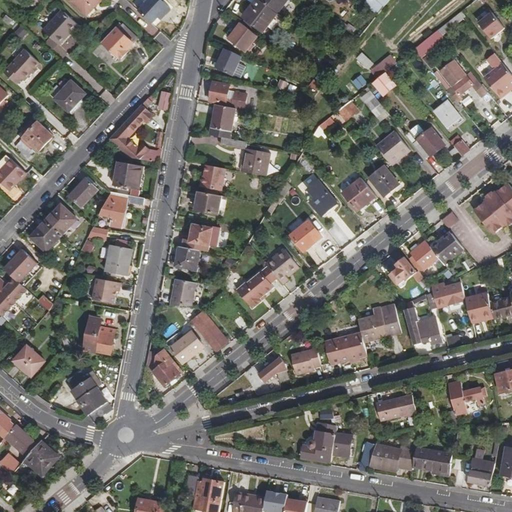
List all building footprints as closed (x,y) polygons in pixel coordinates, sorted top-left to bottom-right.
[(70,0),(88,16),(103,0),(70,0)] [(153,24),(158,18),(161,20),(171,9),(160,0),(149,0),(139,11),(153,24)] [(260,0),(257,0),(245,17),(264,32),(268,26),(273,21),(278,25),(283,17),(278,14),(260,0)] [(260,0),(278,14),(288,0),(260,0)] [(368,7),(378,16),(390,0),(381,0),(378,4),(373,0),(368,7)] [(69,32),(77,23),(64,11),(45,31),(57,42),(68,31),(69,32)] [(455,26),(466,17),(461,12),(451,21),(455,26)] [(492,13),(479,23),(491,39),(504,29),(492,13)] [(273,21),(268,26),(273,31),(278,25),(273,21)] [(442,36),(455,26),(451,21),(438,31),(442,36)] [(258,36),(242,23),(230,40),(246,52),(258,36)] [(27,30),(22,25),(18,30),(23,34),(27,30)] [(123,26),(119,30),(135,45),(139,41),(123,26)] [(135,45),(119,30),(105,44),(109,49),(107,50),(112,55),(115,53),(122,60),(135,45)] [(438,31),(428,39),(433,45),(442,36),(438,31)] [(160,32),(155,38),(165,47),(170,41),(160,32)] [(442,36),(433,45),(435,47),(445,39),(442,36)] [(25,80),(32,73),(36,68),(40,63),(26,50),(5,72),(18,84),(23,79),(25,80)] [(243,57),(227,50),(218,69),(234,76),(235,76),(242,79),(247,67),(240,64),(243,57)] [(363,52),(357,59),(369,70),(375,64),(363,52)] [(511,87),(511,74),(495,54),(487,61),(495,70),(484,79),(485,80),(500,98),(501,99),(507,94),(506,92),(511,87)] [(378,79),(391,69),(398,64),(391,56),(372,72),(378,79)] [(482,98),(488,93),(480,84),(472,73),(467,77),(454,62),(441,73),(453,88),(448,91),(456,101),(460,97),(472,87),(482,98)] [(392,70),(395,74),(404,67),(401,63),(392,70)] [(386,74),(374,84),(383,95),(395,85),(386,74)] [(488,93),(495,102),(500,98),(485,80),(480,84),(488,93)] [(70,112),(87,94),(73,81),(56,100),(70,112)] [(230,91),(231,85),(215,82),(210,103),(244,109),(247,95),(230,91)] [(0,87),(0,105),(9,95),(0,87)] [(161,91),(159,110),(170,111),(172,92),(161,91)] [(314,99),(304,97),(303,103),(301,103),(299,113),(303,114),(314,99)] [(378,116),(385,110),(376,98),(367,105),(374,114),(376,113),(378,116)] [(148,99),(110,139),(120,147),(119,148),(129,157),(152,162),(161,163),(161,157),(157,157),(144,145),(140,149),(129,139),(144,122),(148,124),(154,117),(146,109),(152,103),(148,99)] [(461,118),(449,101),(435,112),(447,128),(461,118)] [(344,107),(353,116),(358,112),(350,102),(344,107)] [(217,105),(212,136),(223,138),(231,140),(237,109),(217,105)] [(344,107),(338,112),(346,121),(353,116),(344,107)] [(330,133),(336,136),(342,125),(326,117),(317,136),(327,141),(330,133)] [(39,151),(53,136),(39,123),(16,146),(29,159),(36,152),(30,147),(32,144),(39,151)] [(432,157),(445,146),(432,130),(426,135),(419,126),(411,132),(421,145),(417,148),(426,160),(431,156),(432,157)] [(163,149),(166,134),(159,133),(157,148),(163,149)] [(378,147),(393,166),(410,151),(396,133),(378,147)] [(231,140),(223,138),(222,145),(243,149),(244,145),(245,142),(231,140)] [(470,151),(470,150),(462,141),(456,146),(463,155),(464,156),(470,151)] [(246,149),(242,172),(267,177),(271,154),(262,152),(246,149)] [(27,173),(8,155),(0,163),(0,173),(1,174),(0,174),(0,180),(10,190),(21,179),(22,179),(27,173)] [(115,187),(140,192),(144,175),(142,174),(144,167),(121,163),(119,171),(114,170),(112,178),(117,178),(115,187)] [(227,169),(207,165),(203,187),(208,189),(217,190),(223,191),(227,169)] [(370,179),(385,197),(391,192),(400,186),(385,167),(370,179)] [(82,208),(99,190),(87,179),(71,196),(82,208)] [(378,198),(362,179),(344,194),(359,212),(378,198)] [(312,203),(320,213),(323,216),(329,211),(337,204),(326,191),(319,182),(317,184),(309,190),(316,199),(312,203)] [(498,194),(495,196),(489,200),(487,203),(487,204),(476,213),(493,235),(505,226),(505,227),(509,224),(511,221),(511,188),(510,186),(499,195),(498,194)] [(112,192),(100,216),(108,218),(108,221),(112,221),(112,226),(123,228),(128,201),(132,201),(131,204),(145,206),(146,199),(112,192)] [(207,193),(201,192),(197,211),(219,215),(222,197),(216,195),(207,193)] [(62,206),(47,222),(62,236),(77,220),(62,206)] [(451,210),(441,219),(447,226),(457,218),(451,210)] [(266,217),(257,232),(250,244),(254,250),(271,223),(266,217)] [(460,221),(450,229),(461,242),(471,233),(460,221)] [(62,236),(47,222),(32,238),(47,253),(62,236)] [(323,238),(310,222),(292,236),(305,253),(323,238)] [(210,247),(218,248),(221,232),(195,226),(193,235),(192,241),(185,239),(184,248),(201,251),(209,253),(210,247)] [(106,240),(108,230),(94,228),(89,237),(106,240)] [(464,248),(453,234),(446,240),(442,235),(430,245),(440,259),(446,266),(454,260),(452,258),(464,248)] [(15,242),(0,257),(9,265),(23,250),(15,242)] [(430,245),(427,242),(412,253),(426,270),(440,259),(430,245)] [(91,254),(95,246),(89,243),(84,251),(91,254)] [(129,276),(133,251),(112,247),(108,272),(129,276)] [(184,248),(180,247),(176,267),(197,271),(201,251),(184,248)] [(279,280),(283,285),(290,279),(289,278),(300,269),(285,250),(267,265),(269,268),(279,280)] [(15,259),(5,270),(15,279),(20,284),(39,264),(26,252),(18,261),(15,259)] [(424,279),(419,273),(417,273),(406,259),(397,266),(402,273),(400,274),(396,270),(389,275),(401,290),(405,287),(407,282),(414,276),(419,283),(424,279)] [(20,284),(24,287),(43,268),(39,264),(20,284)] [(279,280),(269,268),(250,284),(248,284),(239,292),(254,311),(263,303),(263,302),(261,300),(266,296),(276,288),(273,285),(279,280)] [(0,289),(16,304),(28,291),(24,287),(20,284),(15,279),(9,286),(0,278),(0,289)] [(171,307),(192,307),(196,283),(177,279),(171,307)] [(121,293),(123,284),(98,280),(95,300),(115,304),(117,292),(121,293)] [(432,288),(434,291),(439,309),(446,307),(445,305),(450,304),(450,306),(464,302),(464,301),(460,285),(446,288),(445,285),(432,288)] [(0,314),(3,317),(16,304),(0,289),(0,314)] [(491,304),(489,294),(467,300),(472,323),(480,321),(480,319),(494,315),(491,304)] [(39,301),(50,310),(53,304),(44,295),(39,301)] [(495,320),(511,315),(511,298),(491,304),(494,315),(495,320)] [(406,311),(414,345),(442,338),(438,319),(418,323),(415,308),(406,311)] [(376,318),(361,322),(363,334),(365,343),(389,337),(388,333),(401,330),(396,309),(383,312),(382,309),(375,310),(376,318)] [(198,329),(205,338),(216,353),(229,342),(205,313),(193,323),(198,329)] [(0,323),(3,327),(8,323),(1,316),(0,317),(0,323)] [(90,320),(89,327),(100,329),(102,322),(90,320)] [(100,329),(89,327),(84,352),(110,357),(115,332),(100,329)] [(194,332),(200,341),(205,338),(198,329),(194,332)] [(172,348),(184,364),(204,350),(198,343),(200,341),(194,332),(172,348)] [(449,348),(463,345),(461,333),(446,336),(449,348)] [(362,359),(369,357),(365,343),(363,334),(328,343),(333,366),(352,361),(362,359)] [(62,338),(66,350),(73,351),(67,336),(62,338)] [(46,363),(28,348),(15,362),(33,378),(46,363)] [(323,366),(319,349),(293,355),(297,374),(315,370),(315,368),(323,366)] [(156,358),(149,357),(146,371),(156,372),(167,386),(182,375),(180,373),(183,371),(167,350),(157,358),(156,358)] [(287,364),(283,359),(261,377),(266,383),(278,373),(289,371),(287,364)] [(278,373),(280,382),(291,379),(289,371),(278,373)] [(511,391),(511,371),(497,375),(501,394),(511,391)] [(94,372),(84,378),(87,383),(74,391),(73,392),(94,422),(113,409),(99,388),(103,386),(94,372)] [(87,383),(84,378),(83,376),(70,385),(74,391),(87,383)] [(462,383),(450,386),(456,412),(457,415),(468,412),(466,402),(478,399),(480,406),(485,404),(483,397),(481,388),(464,393),(462,383)] [(418,415),(414,397),(378,406),(383,424),(418,415)] [(342,422),(337,404),(331,406),(336,423),(342,422)] [(12,422),(0,411),(0,434),(0,435),(12,422)] [(446,426),(460,426),(457,415),(456,412),(449,414),(451,420),(445,422),(446,426)] [(16,427),(12,422),(0,435),(5,439),(16,427)] [(338,428),(337,428),(319,425),(317,433),(321,434),(319,444),(315,444),(315,442),(313,443),(310,446),(310,448),(305,447),(303,458),(332,463),(333,457),(337,436),(338,428)] [(34,442),(16,427),(5,439),(3,442),(8,446),(11,442),(24,454),(34,442)] [(353,439),(337,436),(333,457),(349,460),(353,439)] [(60,458),(42,442),(39,446),(26,461),(43,477),(60,458)] [(402,451),(377,446),(374,454),(371,466),(397,472),(398,467),(414,470),(414,467),(417,451),(402,448),(402,451)] [(451,477),(453,465),(452,465),(453,457),(444,455),(444,453),(418,449),(417,451),(414,467),(433,470),(439,472),(439,475),(451,477)] [(511,477),(511,449),(508,449),(503,476),(511,477)] [(371,466),(374,454),(365,451),(360,471),(369,473),(371,466)] [(10,473),(13,476),(22,466),(10,455),(2,465),(10,473)] [(492,486),(496,465),(475,461),(470,483),(492,486)] [(0,476),(4,480),(10,473),(2,465),(0,464),(0,476)] [(197,497),(200,480),(190,478),(187,496),(197,497)] [(219,511),(225,484),(202,480),(199,498),(202,499),(201,500),(197,499),(195,510),(207,511),(219,511)] [(267,498),(265,510),(273,511),(286,511),(289,499),(289,495),(268,491),(267,498)] [(264,511),(265,510),(267,498),(258,496),(258,499),(244,497),(245,494),(237,492),(233,511),(264,511)] [(319,498),(315,511),(339,511),(341,502),(319,498)] [(164,511),(166,504),(140,499),(137,511),(164,511)] [(302,502),(289,499),(286,511),(307,511),(310,500),(302,499),(302,502)]
